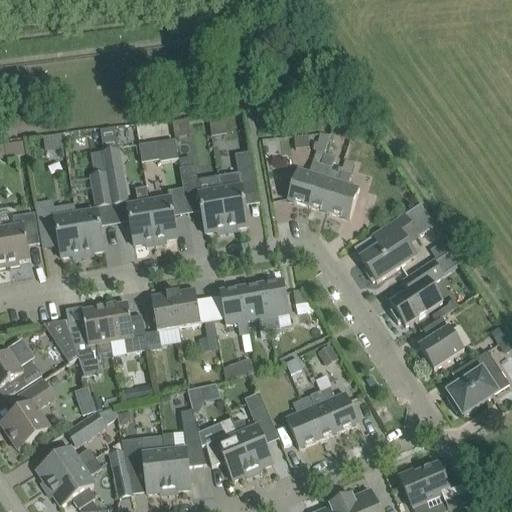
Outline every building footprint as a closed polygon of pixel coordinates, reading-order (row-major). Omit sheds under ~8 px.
[(115,131),(100,133),(104,155),(107,177),(113,208),(127,206),(118,153),(115,131)] [(324,154),(330,138),(320,136),(318,146),(314,145),(312,152),(322,156),(319,167),(312,165),(309,175),(297,172),(288,203),(308,209),(325,154),(324,154)] [(161,165),(178,163),(175,143),(139,149),(142,167),(159,164),(161,165)] [(341,174),(342,170),(338,169),(337,173),(330,171),(330,170),(335,157),(325,154),(308,209),(328,215),(338,184),(341,174)] [(226,233),(248,229),(243,197),(257,194),(251,155),(235,158),(238,177),(218,180),(220,194),(226,233)] [(183,192),(183,194),(198,192),(199,197),(202,215),(202,217),(205,236),(226,233),(220,194),(218,180),(197,184),(195,169),(193,170),(191,159),(178,161),(180,172),(182,186),(183,190),(183,192)] [(350,222),(356,203),(359,191),(348,187),(351,177),(354,164),(345,161),(341,174),(338,184),(328,215),(350,222)] [(95,179),(91,180),(96,211),(97,211),(113,208),(107,177),(95,179)] [(148,206),(146,191),(135,192),(138,208),(127,209),(134,248),(155,245),(149,206),(148,206)] [(155,245),(177,241),(170,202),(149,206),(155,245)] [(54,211),(52,204),(36,207),(41,234),(56,231),(61,261),(82,257),(76,218),(74,207),(54,211)] [(418,239),(435,228),(420,207),(404,218),(416,236),(418,239)] [(82,257),(104,253),(97,215),(76,218),(82,257)] [(39,247),(36,227),(34,216),(13,219),(14,229),(1,231),(7,270),(20,268),(19,265),(30,263),(27,243),(36,241),(37,247),(39,247)] [(376,285),(415,260),(405,244),(416,236),(404,218),(373,239),(380,250),(361,262),(367,272),(365,273),(373,285),(375,283),(376,285)] [(432,250),(444,273),(457,266),(445,243),(432,250)] [(394,312),(390,315),(398,327),(402,324),(406,330),(442,306),(430,287),(443,279),(444,278),(434,262),(433,263),(402,283),(409,294),(390,306),(394,312)] [(270,332),(279,330),(277,319),(289,317),(284,285),(262,289),(270,332)] [(242,292),(247,324),(258,322),(260,333),(270,332),(262,289),(242,292)] [(195,292),(172,296),(179,332),(201,328),(198,312),(195,292)] [(249,335),(247,324),(242,292),(220,296),(223,316),(225,328),(237,326),(239,337),(249,335)] [(172,296),(151,300),(157,334),(157,335),(158,335),(179,332),(172,296)] [(117,308),(116,305),(104,307),(111,346),(124,343),(126,357),(147,353),(147,349),(145,337),(142,318),(140,319),(141,324),(131,326),(127,306),(117,308)] [(111,346),(104,307),(93,309),(93,312),(82,314),(85,334),(73,336),(72,330),(67,331),(74,350),(77,359),(78,361),(82,371),(99,369),(99,365),(100,364),(99,357),(112,355),(111,346)] [(67,331),(65,324),(43,327),(44,328),(64,325),(68,335),(54,344),(68,365),(77,359),(74,350),(67,331)] [(434,373),(464,353),(449,330),(419,350),(434,373)] [(157,334),(145,337),(147,349),(160,347),(158,335),(157,335),(157,334)] [(0,392),(15,383),(21,393),(41,379),(30,362),(21,348),(20,347),(9,355),(7,356),(3,358),(0,353),(0,392)] [(330,348),(317,356),(326,369),(338,362),(330,348)] [(463,418),(480,408),(509,388),(487,354),(459,372),(467,383),(448,395),(451,400),(447,403),(456,417),(460,414),(463,418)] [(296,362),(285,366),(290,377),(301,372),(296,362)] [(135,384),(138,399),(149,397),(146,381),(135,384)] [(18,454),(35,443),(50,433),(37,413),(54,401),(43,383),(10,405),(17,416),(1,427),(18,454)] [(204,405),(201,391),(197,392),(187,395),(190,409),(204,405)] [(325,405),(338,435),(358,427),(346,397),(334,401),(330,391),(320,395),(325,405)] [(267,414),(260,397),(244,403),(252,420),(254,426),(269,420),(267,414)] [(314,410),(310,399),(301,403),(318,444),(338,435),(325,405),(314,410)] [(82,419),(95,414),(91,403),(78,407),(82,419)] [(298,452),(318,444),(301,403),(292,407),(297,417),(286,422),(298,452)] [(202,450),(199,439),(198,440),(197,433),(195,426),(195,424),(193,418),(192,413),(183,415),(181,415),(182,425),(186,453),(175,455),(173,436),(162,437),(164,456),(169,495),(190,493),(188,470),(206,468),(201,450),(202,450)] [(76,449),(105,430),(96,416),(67,436),(76,449)] [(233,484),(253,476),(232,428),(230,423),(220,427),(227,444),(219,447),(214,445),(205,449),(211,470),(225,465),(233,484)] [(248,435),(243,424),(232,428),(253,476),(273,467),(258,431),(248,435)] [(144,458),(142,441),(121,444),(123,455),(129,478),(145,476),(147,497),(169,495),(164,456),(144,458)] [(76,461),(70,452),(53,463),(37,474),(49,492),(94,462),(89,453),(76,461)] [(119,502),(133,499),(129,478),(123,455),(110,458),(115,482),(119,502)] [(77,511),(80,511),(94,503),(88,493),(94,489),(88,480),(100,472),(94,462),(49,492),(61,510),(72,503),(77,511)] [(447,487),(438,467),(414,477),(413,473),(399,479),(412,511),(413,511),(442,500),(447,511),(458,511),(471,507),(460,481),(447,487)] [(378,511),(371,494),(354,501),(353,499),(340,504),(342,506),(343,511),(378,511)]
